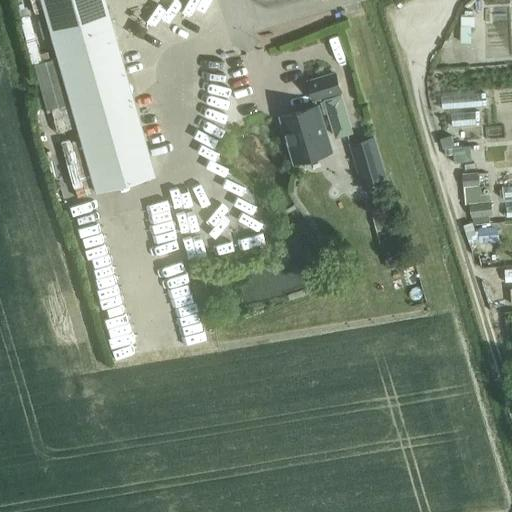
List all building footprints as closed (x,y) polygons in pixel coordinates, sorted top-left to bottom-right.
[(40,19),(45,36),(53,34),(58,53),(58,54),(58,56),(33,63),(42,97),(46,109),(71,102),(94,185),(151,170),(126,79),(105,0),(43,0),(48,17),(40,19)] [(511,7),(491,9),(492,30),(511,29),(511,38),(511,7)] [(474,15),(461,15),(461,24),(475,24),(474,15)] [(312,81),(318,98),(326,96),(334,93),(344,90),(339,73),(312,81)] [(334,93),(326,96),(329,107),(338,105),(334,93)] [(481,114),(480,93),(458,94),(459,114),(481,114)] [(286,117),(300,161),(335,151),(321,105),(286,117)] [(511,107),(491,108),(491,126),(511,125),(511,107)] [(367,177),(388,174),(383,132),(362,135),(367,177)] [(452,134),(441,137),(443,147),(454,144),(452,134)] [(477,171),(462,172),(463,184),(478,183),(477,171)] [(244,186),(255,184),(253,176),(230,182),(235,201),(247,198),(244,186)] [(490,199),(470,201),(471,214),(472,214),(489,212),(491,212),(490,199)] [(104,202),(86,206),(91,228),(109,223),(104,202)] [(390,211),(375,215),(380,231),(395,227),(390,211)] [(489,212),(472,214),(473,223),(490,221),(489,212)] [(497,226),(478,226),(479,240),(498,239),(497,226)] [(135,329),(114,228),(95,233),(101,263),(99,263),(114,333),(135,329)] [(394,231),(379,236),(388,268),(403,264),(394,231)]
